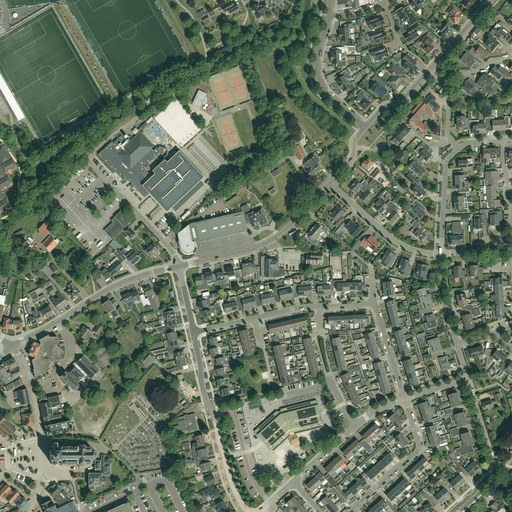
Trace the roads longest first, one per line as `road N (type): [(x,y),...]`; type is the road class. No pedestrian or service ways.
road 1 (tertiary): [(247,511),(207,406),(193,332)]
road 2 (tertiary): [(365,127),(384,105),(399,102),(491,0)]
road 3 (tertiary): [(178,266),(260,246),(329,183)]
road 4 (residential): [(349,511),(419,448),(404,399)]
road 5 (residential): [(178,266),(87,160)]
road 6 (tertiary): [(56,322),(115,285),(178,266)]
road 7 (residential): [(440,254),(391,239),(329,183)]
road 8 (residential): [(483,252),(483,241),(510,234),(502,140)]
